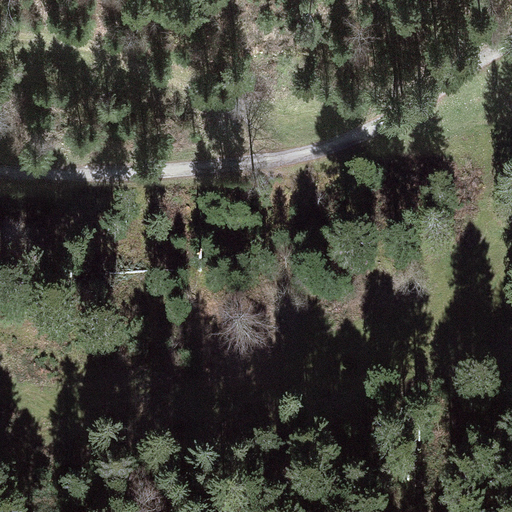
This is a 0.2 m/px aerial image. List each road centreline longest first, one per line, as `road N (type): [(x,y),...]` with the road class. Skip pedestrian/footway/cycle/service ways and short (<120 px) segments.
road 1 (track): [(0,35),(78,41),(213,93),(256,161)]
road 2 (track): [(511,44),(358,133),(256,161)]
road 3 (track): [(256,161),(87,176),(0,172)]
